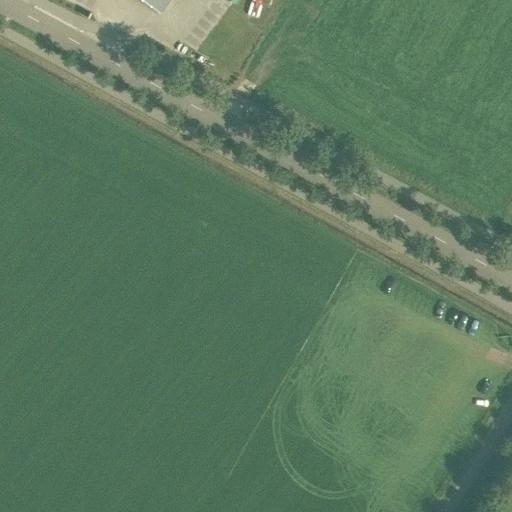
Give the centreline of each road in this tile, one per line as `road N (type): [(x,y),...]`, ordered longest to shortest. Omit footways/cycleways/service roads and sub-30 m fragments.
road 1 (tertiary): [(511,280),(6,0)]
road 2 (unclassified): [(441,511),(511,409)]
